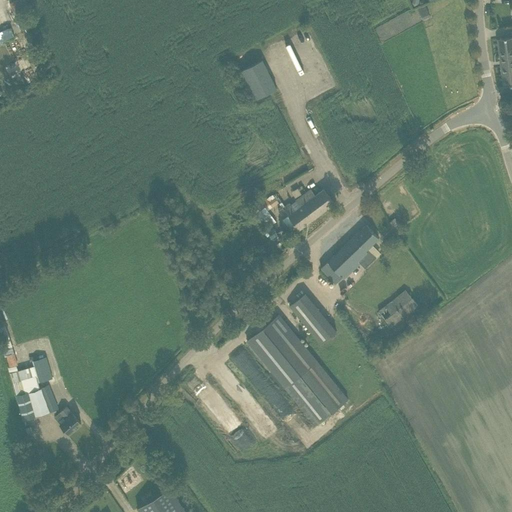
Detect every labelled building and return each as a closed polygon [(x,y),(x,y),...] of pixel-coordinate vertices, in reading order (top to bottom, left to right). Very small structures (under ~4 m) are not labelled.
[(20,0),(13,0),(10,1),(19,26),(29,22),(20,0)] [(423,18),(430,14),(425,4),(418,8),(423,18)] [(511,37),(497,39),(503,86),(511,84),(511,37)] [(277,87),(262,59),(237,71),(251,100),(277,87)] [(282,207),(278,210),(284,218),(288,215),(298,229),(334,203),(322,188),(314,194),(310,188),(295,199),(295,200),(290,204),(289,202),(282,207)] [(272,194),(257,205),(260,209),(265,205),(268,209),(278,202),(272,194)] [(394,218),(390,222),(393,226),(397,222),(398,222),(394,217),(394,218)] [(265,236),(276,231),(273,222),(261,227),(265,236)] [(320,268),(327,275),(335,283),(342,276),(344,279),(353,269),(352,268),(354,266),(354,265),(358,261),(364,267),(376,257),(367,248),(378,237),(366,224),(320,268)] [(378,310),(390,326),(418,305),(405,289),(378,310)] [(284,303),(291,310),(308,332),(315,326),(292,297),(284,303)] [(347,399),(284,322),(278,314),(247,340),(316,424),(347,399)] [(6,354),(9,366),(17,364),(14,352),(6,354)] [(34,365),(10,372),(16,395),(23,419),(35,415),(50,411),(58,407),(48,384),(39,387),(37,380),(47,377),(42,359),(33,361),(34,365)] [(294,432),(304,424),(262,375),(252,384),(294,432)] [(59,411),(54,416),(59,422),(69,433),(81,423),(66,406),(59,411)] [(244,446),(251,440),(236,423),(229,429),(244,446)] [(186,511),(170,486),(137,507),(140,511),(186,511)]
